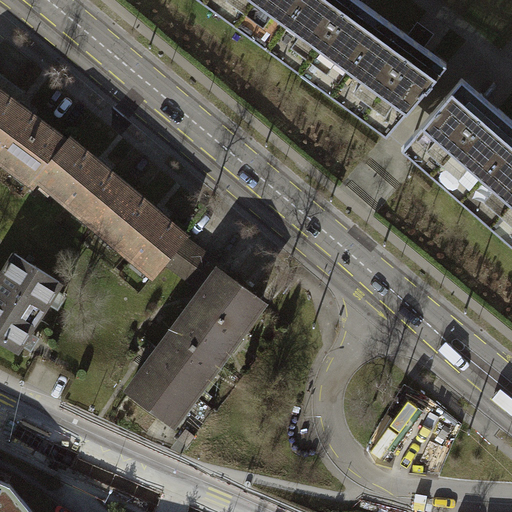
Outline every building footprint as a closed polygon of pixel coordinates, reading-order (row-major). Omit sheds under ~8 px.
[(200,0),(382,132),(442,62),(419,45),(356,0),(200,0)] [(458,76),(397,145),(511,244),(511,123),(495,109),(458,76)] [(0,158),(34,182),(38,177),(68,141),(21,106),(0,90),(0,158)] [(38,177),(96,225),(128,187),(99,163),(70,139),(68,141),(38,177)] [(156,210),(128,187),(96,225),(154,273),(164,261),(184,237),(185,235),(156,210)] [(214,260),(184,237),(164,261),(196,285),(214,260)] [(15,253),(0,276),(0,339),(17,350),(60,281),(15,253)] [(220,269),(175,330),(217,361),(262,299),(220,269)] [(172,422),(217,361),(175,330),(130,391),(172,422)] [(32,511),(9,483),(0,479),(0,511),(32,511)]
